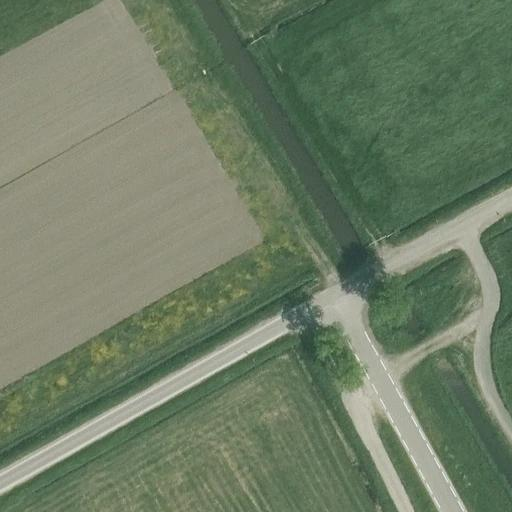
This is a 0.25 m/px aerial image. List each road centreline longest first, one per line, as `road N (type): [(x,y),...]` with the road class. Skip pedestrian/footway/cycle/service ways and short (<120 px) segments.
road 1 (unclassified): [(0,485),(336,295)]
road 2 (track): [(486,320),(366,378),(355,391),(406,511)]
road 3 (unclassified): [(454,511),(336,295)]
road 4 (track): [(462,228),(487,282),(485,378),(511,430)]
road 5 (unclassified): [(336,295),(511,201)]
